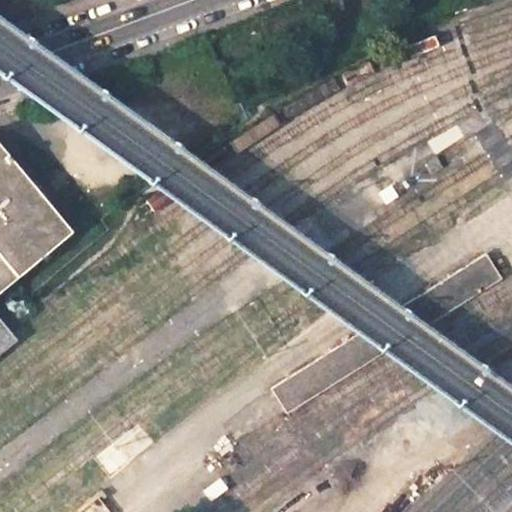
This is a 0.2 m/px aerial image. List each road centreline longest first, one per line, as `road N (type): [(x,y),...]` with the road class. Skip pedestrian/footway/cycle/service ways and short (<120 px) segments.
road 1 (unknown): [(162,511),(160,474),(173,447),(299,354)]
road 2 (primary): [(0,72),(192,0)]
